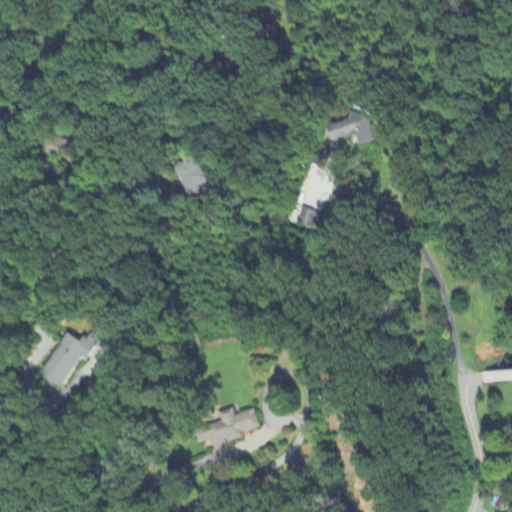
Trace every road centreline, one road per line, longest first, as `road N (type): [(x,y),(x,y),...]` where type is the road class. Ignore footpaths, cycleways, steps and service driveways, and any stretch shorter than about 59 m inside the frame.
road 1 (residential): [(0,160),(46,75),(105,0)]
road 2 (residential): [(470,511),(480,456),(466,390),(483,378)]
